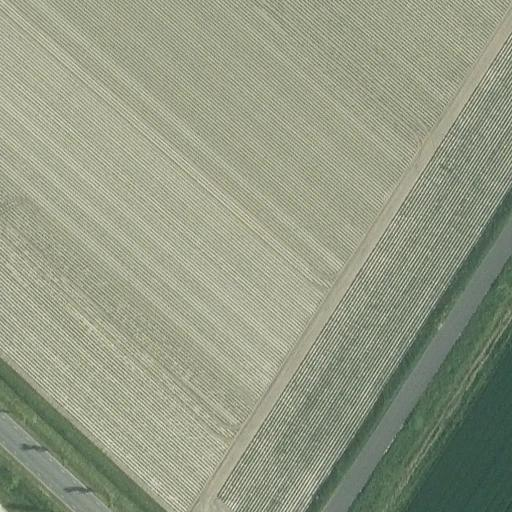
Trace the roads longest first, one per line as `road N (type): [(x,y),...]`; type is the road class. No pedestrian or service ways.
road 1 (unclassified): [(333,511),(511,231)]
road 2 (secondary): [(91,511),(0,427)]
